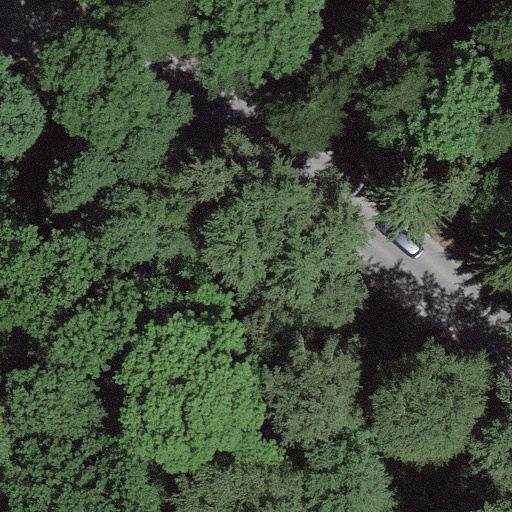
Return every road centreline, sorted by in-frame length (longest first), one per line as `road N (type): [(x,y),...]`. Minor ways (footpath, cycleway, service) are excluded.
road 1 (unclassified): [(0,26),(105,56),(272,144),(511,343)]
road 2 (track): [(380,230),(235,511)]
